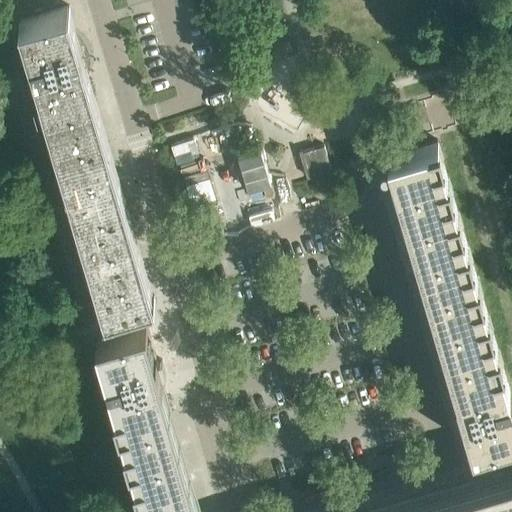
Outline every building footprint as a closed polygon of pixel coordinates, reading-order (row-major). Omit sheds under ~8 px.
[(154,295),(69,5),(69,4),(19,19),(105,310),(154,295)] [(511,392),(438,139),(388,154),(473,445),(511,433),(511,392)] [(213,236),(224,233),(220,222),(209,225),(213,236)] [(96,337),(147,511),(200,511),(145,323),(96,337)] [(511,511),(511,471),(371,511),(511,511)]
